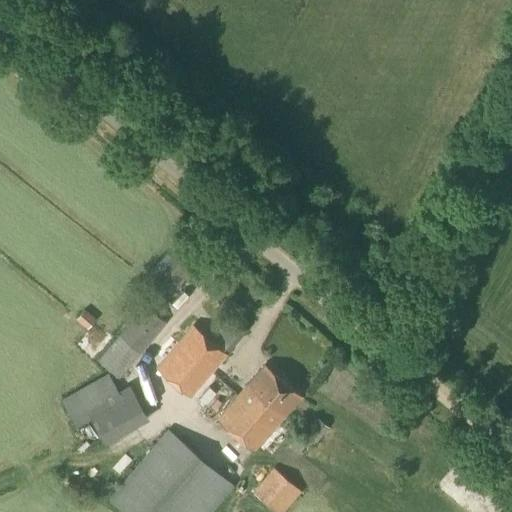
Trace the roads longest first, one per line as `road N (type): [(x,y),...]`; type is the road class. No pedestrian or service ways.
road 1 (unclassified): [(402,365),(0,22)]
road 2 (track): [(511,457),(402,365)]
